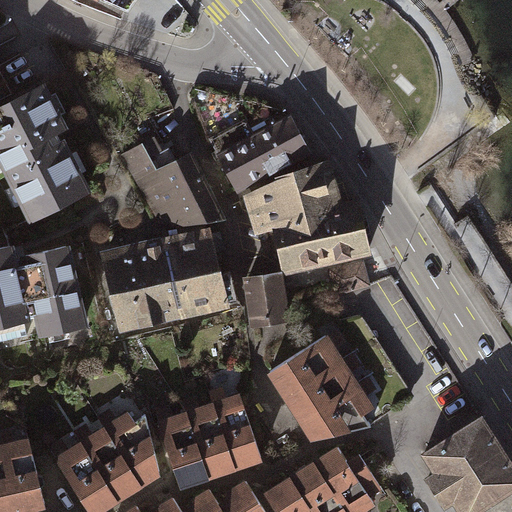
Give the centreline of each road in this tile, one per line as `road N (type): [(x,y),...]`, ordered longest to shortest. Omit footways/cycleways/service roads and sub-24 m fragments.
road 1 (primary): [(274,56),(361,168),(511,405)]
road 2 (tertiary): [(274,56),(208,65),(162,59),(34,10)]
